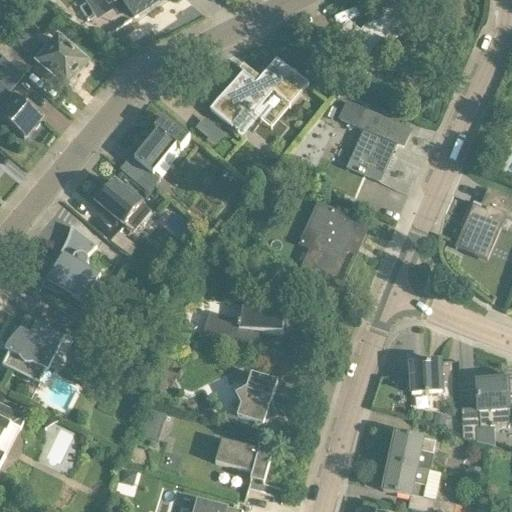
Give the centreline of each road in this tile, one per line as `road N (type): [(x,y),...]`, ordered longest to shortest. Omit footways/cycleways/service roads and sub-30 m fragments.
road 1 (residential): [(0,245),(135,87),(295,0)]
road 2 (residential): [(394,292),(504,33),(508,0)]
road 3 (residential): [(321,511),(394,292)]
road 4 (residential): [(511,346),(394,292)]
